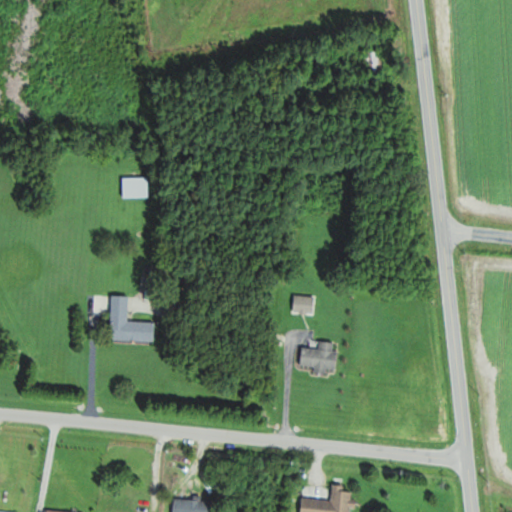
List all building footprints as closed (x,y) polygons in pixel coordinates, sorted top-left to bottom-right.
[(363,72),(383,72),(383,52),(363,52),(363,72)] [(150,178),(125,178),(125,198),(150,198),(150,178)] [(131,296),(114,295),(113,340),(157,341),(158,321),(130,321),(131,296)] [(294,312),(316,314),(317,296),(295,295),(294,312)] [(336,342),(322,341),(322,348),(299,348),(298,369),(339,370),(340,350),(336,350),(336,342)] [(353,511),(354,508),(356,508),(358,492),(347,491),(347,485),(335,484),(334,500),(304,497),(302,511),(353,511)] [(215,511),(216,500),(176,499),(175,511),(215,511)]
